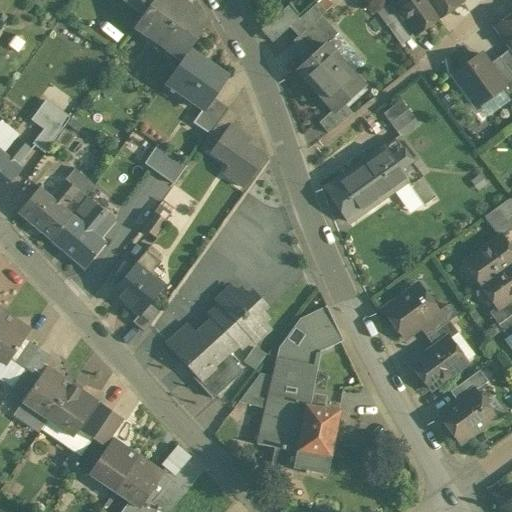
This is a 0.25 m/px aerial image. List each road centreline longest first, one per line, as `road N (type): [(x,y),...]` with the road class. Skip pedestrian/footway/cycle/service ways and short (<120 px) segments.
road 1 (residential): [(451,497),(344,296),(222,0)]
road 2 (residential): [(0,233),(258,511)]
